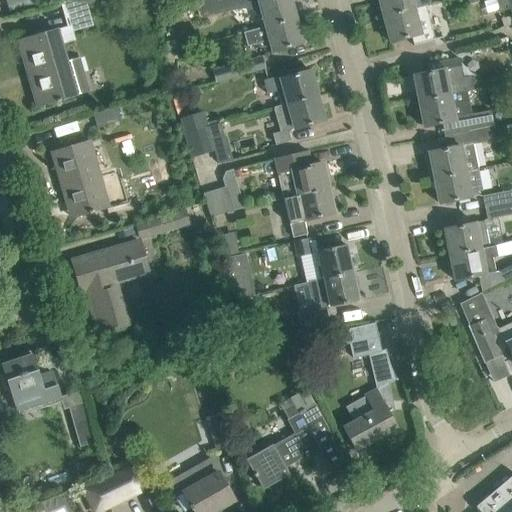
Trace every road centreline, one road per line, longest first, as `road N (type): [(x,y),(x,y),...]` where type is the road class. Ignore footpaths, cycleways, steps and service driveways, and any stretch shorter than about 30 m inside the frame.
road 1 (residential): [(459,459),(434,419),(368,109),(330,0)]
road 2 (residential): [(0,316),(29,291),(0,182)]
